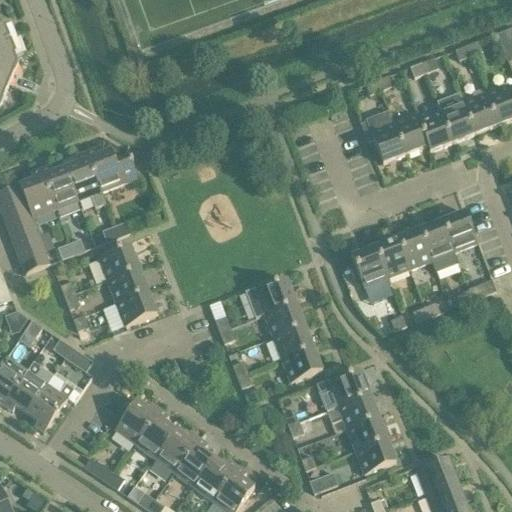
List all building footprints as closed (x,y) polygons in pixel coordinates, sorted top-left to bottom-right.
[(0,108),(18,65),(15,57),(12,58),(0,29),(2,28),(0,22),(0,108)] [(507,46),(511,43),(511,31),(503,35),(507,46)] [(467,49),(471,59),(482,55),(478,45),(467,49)] [(471,59),(467,49),(454,54),(458,64),(471,59)] [(422,67),(426,77),(437,72),(433,62),(422,67)] [(426,77),(422,67),(410,71),(414,82),(426,77)] [(378,84),(382,94),(393,90),(389,79),(378,84)] [(382,94),(378,84),(365,89),(369,99),(382,94)] [(485,98),(498,130),(511,124),(511,97),(509,89),(485,98)] [(459,97),(437,106),(441,115),(453,147),(475,139),(463,107),(459,97)] [(498,130),(485,98),(463,107),(475,139),(498,130)] [(453,147),(441,115),(420,123),(419,124),(428,151),(427,151),(429,156),(453,147)] [(406,159),(427,151),(428,151),(419,124),(420,123),(417,118),(394,127),(406,159)] [(406,159),(394,127),(371,136),(383,168),(406,159)] [(85,157),(99,193),(100,195),(124,186),(137,181),(129,159),(116,164),(111,153),(98,158),(95,153),(85,157)] [(75,160),(78,166),(65,171),(78,204),(91,199),(95,211),(105,207),(100,195),(99,193),(85,157),(75,160)] [(41,174),(56,212),(78,204),(65,171),(53,176),(51,170),(41,174)] [(56,212),(41,174),(30,178),(32,184),(20,188),(24,200),(28,211),(32,222),(56,212)] [(0,209),(24,200),(20,188),(0,195),(0,209)] [(28,211),(24,200),(0,209),(0,210),(4,220),(28,211)] [(32,222),(28,211),(4,220),(8,231),(32,222)] [(442,226),(454,257),(477,248),(465,217),(442,226)] [(32,222),(8,231),(13,243),(37,234),(32,222)] [(113,230),(118,241),(130,237),(125,225),(113,230)] [(454,257),(442,226),(419,234),(431,266),(454,257)] [(118,241),(113,230),(102,234),(107,246),(118,241)] [(37,234),(13,243),(17,254),(41,245),(37,234)] [(431,266),(419,234),(397,243),(409,274),(431,266)] [(69,247),(73,259),(84,254),(80,243),(69,247)] [(409,274),(397,243),(374,251),(386,283),(409,274)] [(22,266),(46,257),(41,245),(17,254),(22,266)] [(73,259),(69,247),(57,251),(62,263),(73,259)] [(107,285),(139,273),(130,250),(98,262),(107,285)] [(386,283),(374,251),(351,260),(363,292),(386,283)] [(46,257),(22,266),(26,277),(50,268),(46,257)] [(0,295),(8,292),(0,271),(0,295)] [(116,308),(148,295),(139,273),(107,285),(116,308)] [(264,320),(296,308),(287,284),(255,296),(264,320)] [(468,294),(472,305),(496,296),(491,284),(468,293),(468,294)] [(65,302),(75,297),(71,286),(60,290),(65,302)] [(8,292),(0,295),(0,306),(0,307),(12,302),(8,292)] [(472,305),(468,294),(456,298),(461,310),(472,305)] [(148,295),(116,308),(125,331),(157,319),(148,295)] [(75,297),(65,302),(69,314),(80,310),(75,297)] [(423,311),(427,322),(440,318),(436,306),(423,311)] [(273,342),(305,330),(296,308),(264,320),(273,342)] [(427,322),(423,311),(412,315),(416,327),(427,322)] [(77,336),(88,332),(84,320),(73,324),(77,336)] [(394,335),(406,330),(402,320),(390,325),(394,335)] [(220,337),(230,333),(226,321),(215,325),(220,337)] [(43,332),(33,325),(25,335),(36,342),(43,332)] [(305,330),(273,342),(281,365),(313,353),(305,330)] [(230,333),(220,337),(224,349),(235,345),(230,333)] [(64,361),(71,351),(60,343),(52,354),(64,361)] [(71,351),(64,361),(86,376),(93,365),(71,351)] [(313,353),(281,365),(291,388),(322,376),(313,353)] [(8,360),(0,371),(0,405),(2,408),(26,373),(8,360)] [(25,418),(46,387),(35,379),(42,370),(33,363),(26,373),(2,408),(13,415),(16,411),(25,418)] [(237,382),(248,378),(243,366),(233,370),(237,382)] [(338,411),(370,399),(361,376),(329,388),(338,411)] [(248,378),(237,382),(242,394),(252,390),(248,378)] [(46,387),(25,418),(37,426),(35,430),(45,436),(74,392),(66,387),(59,396),(46,387)] [(347,433),(378,421),(370,399),(338,411),(347,433)] [(136,447),(160,414),(152,408),(148,412),(137,405),(116,432),(136,447)] [(160,414),(136,447),(155,461),(176,433),(166,425),(169,421),(160,414)] [(288,430),(299,426),(294,415),(283,419),(288,430)] [(378,421),(347,433),(355,456),(387,444),(378,421)] [(299,426),(288,430),(292,442),(303,438),(299,426)] [(176,433),(155,461),(174,475),(198,443),(190,436),(187,441),(176,433)] [(198,443),(174,475),(193,490),(215,461),(204,453),(207,449),(198,443)] [(387,444),(355,456),(364,479),(396,467),(387,444)] [(305,476),(316,471),(312,459),(301,464),(305,476)] [(106,486),(114,476),(91,461),(84,471),(106,486)] [(215,461),(193,490),(212,504),(237,471),(229,464),(225,469),(215,461)] [(424,498),(457,486),(448,463),(415,475),(424,498)] [(237,471),(212,504),(223,511),(237,511),(254,490),(243,482),(246,477),(237,471)] [(114,476),(106,486),(118,494),(125,483),(114,476)] [(314,498),(337,489),(332,477),(309,486),(314,498)] [(457,486),(424,498),(429,511),(456,511),(466,508),(457,486)] [(0,511),(11,511),(3,495),(0,496),(0,511)] [(144,511),(146,511),(154,503),(144,497),(138,507),(144,511)] [(154,503),(146,511),(163,511),(165,510),(154,503)]
